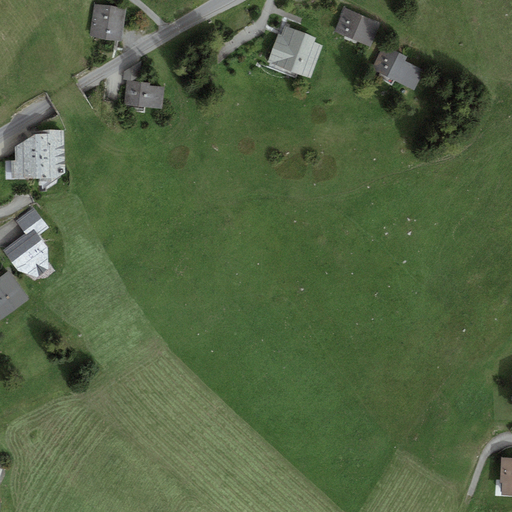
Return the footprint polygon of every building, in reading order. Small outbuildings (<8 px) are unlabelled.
[(123,25),(126,8),(94,3),(89,36),(121,41),(123,25)] [(141,9),(126,8),(123,25),(139,27),(141,9)] [(219,45),(255,23),(245,8),(210,30),(219,45)] [(380,24),(345,8),(334,32),(369,48),(380,24)] [(316,38),(285,26),(282,35),(278,34),(267,62),(309,78),(322,45),(315,42),(316,38)] [(408,56),(383,45),(372,68),(414,89),(424,70),(406,61),(408,56)] [(124,71),(123,79),(140,79),(141,61),(124,71)] [(150,83),(126,80),(124,106),(162,110),(165,87),(150,85),(150,83)] [(65,172),(64,130),(38,131),(15,147),(15,161),(11,160),(11,178),(40,178),(39,182),(52,182),(65,172)] [(26,234),(3,250),(18,269),(37,276),(48,269),(47,247),(43,242),(44,241),(39,234),(49,227),(34,207),(16,221),(26,234)] [(0,320),(30,298),(9,270),(0,276),(0,320)] [(511,457),(501,457),(500,483),(502,483),(502,495),(511,494),(511,457)]
